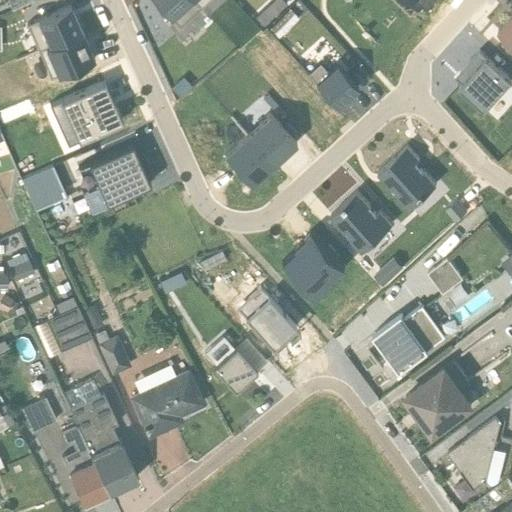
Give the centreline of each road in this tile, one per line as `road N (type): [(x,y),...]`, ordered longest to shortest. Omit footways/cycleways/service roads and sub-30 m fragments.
road 1 (residential): [(112,0),(194,193),(219,219),(267,220),(393,105),(413,98)]
road 2 (residential): [(431,511),(343,392),(327,385),(305,390),(152,511)]
road 3 (residential): [(511,187),(485,171),(413,98)]
